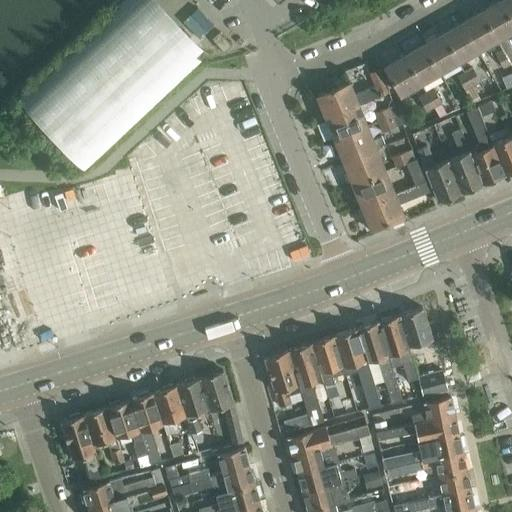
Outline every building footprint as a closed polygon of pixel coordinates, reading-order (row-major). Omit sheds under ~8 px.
[(159,0),(122,0),(18,98),(87,171),(211,55),(159,0)] [(511,0),(504,0),(502,1),(511,18),(511,0)] [(511,18),(502,1),(482,13),(498,40),(503,49),(511,64),(511,45),(506,36),(511,32),(511,18)] [(482,13),(463,24),(479,51),(498,40),(482,13)] [(463,24),(444,35),(459,62),(465,71),(473,85),(481,81),(474,67),(469,57),(479,51),(463,24)] [(220,32),(212,38),(225,52),(232,45),(220,32)] [(444,35),(425,46),(441,73),(459,62),(444,35)] [(425,46),(406,57),(422,84),(441,73),(425,46)] [(511,64),(503,49),(496,53),(504,68),(511,64)] [(406,57),(387,67),(389,73),(402,95),(422,84),(406,57)] [(320,99),(318,99),(322,108),(323,108),(328,118),(359,106),(358,105),(380,96),(390,92),(381,69),(370,73),(375,86),(354,95),(349,83),(318,95),(320,99)] [(465,71),(458,75),(466,89),(473,103),(481,100),(473,85),(465,71)] [(435,88),(427,93),(434,107),(440,117),(446,114),(441,104),(443,103),(435,88)] [(427,93),(419,97),(427,111),(434,107),(427,93)] [(493,100),(478,106),(482,116),(497,111),(493,100)] [(395,105),(376,112),(380,123),(394,117),(399,115),(395,105)] [(359,106),(328,118),(332,129),(330,130),(333,138),(335,137),(337,141),(368,128),(359,106)] [(478,106),(468,110),(476,130),(480,141),(476,149),(471,152),(472,155),(473,155),(485,184),(489,183),(492,184),(499,182),(500,178),(506,176),(493,145),(486,126),(482,116),(478,106)] [(394,117),(380,123),(384,132),(398,127),(394,117)] [(338,143),(336,144),(339,153),(341,152),(346,163),(377,150),(376,148),(385,144),(381,135),(372,138),(368,128),(337,141),(338,143)] [(465,154),(450,160),(463,193),(485,184),(473,155),(472,155),(471,152),(462,129),(453,133),(459,148),(462,147),(465,154)] [(511,137),(493,145),(506,176),(511,173),(511,137)] [(429,147),(421,151),(441,202),(463,193),(450,160),(437,166),(429,147)] [(408,151),(393,157),(397,167),(403,164),(403,165),(408,164),(418,159),(417,158),(413,148),(408,151)] [(377,150),(346,163),(349,172),(348,173),(352,183),(353,183),(354,185),(386,172),(377,150)] [(418,159),(408,164),(416,185),(426,181),(418,159)] [(355,188),(354,189),(358,198),(359,197),(363,207),(395,195),(394,194),(386,172),(354,185),(355,188)] [(395,195),(363,207),(367,217),(366,218),(369,227),(371,227),(372,230),(404,218),(399,205),(431,191),(426,181),(416,185),(394,194),(395,195)] [(423,307),(400,315),(413,355),(426,351),(436,348),(423,307)] [(400,315),(379,321),(389,355),(392,367),(405,363),(409,377),(418,375),(413,355),(400,315)] [(379,321),(358,328),(369,362),(378,359),(392,403),(402,400),(392,367),(389,355),(379,321)] [(358,328),(335,335),(346,372),(347,372),(347,373),(357,370),(369,409),(381,405),(370,367),(369,362),(358,328)] [(335,335),(312,343),(324,379),(326,386),(330,399),(339,396),(332,377),(346,372),(335,335)] [(312,343),(289,349),(300,384),(302,391),(309,413),(313,425),(325,421),(312,383),(324,379),(312,343)] [(289,349),(266,357),(281,407),(292,403),(290,395),(302,391),(300,384),(289,349)] [(444,370),(419,376),(424,396),(449,390),(444,370)] [(224,371),(200,378),(210,409),(210,411),(224,407),(231,430),(241,427),(236,408),(224,371)] [(186,383),(177,386),(187,416),(192,434),(203,430),(198,413),(210,409),(200,378),(196,380),(195,378),(186,381),(186,383)] [(164,390),(154,393),(164,423),(168,434),(180,430),(176,419),(187,416),(177,386),(173,387),(173,385),(163,388),(164,390)] [(141,397),(131,400),(151,463),(162,460),(152,429),(164,425),(164,423),(154,393),(150,394),(149,392),(140,395),(141,397)] [(423,413),(412,415),(414,423),(414,425),(456,417),(452,397),(424,403),(427,414),(423,415),(423,413)] [(111,406),(108,407),(118,437),(132,433),(135,443),(133,444),(137,457),(139,457),(141,466),(151,463),(131,400),(121,403),(120,401),(111,405),(111,406)] [(108,407),(85,414),(94,445),(107,441),(112,451),(111,451),(115,464),(126,461),(118,437),(108,407)] [(71,419),(62,422),(71,452),(74,460),(85,456),(92,478),(104,476),(94,445),(85,414),(81,416),(80,413),(70,417),(71,419)] [(309,413),(284,420),(288,431),(313,425),(309,413)] [(387,431),(377,433),(378,440),(416,432),(419,444),(432,441),(460,435),(456,417),(414,425),(414,423),(387,429),(387,431)] [(385,421),(375,424),(377,433),(387,431),(387,429),(385,421)] [(315,430),(288,438),(294,457),(335,445),(360,437),(361,438),(371,435),(368,424),(331,435),(328,426),(315,430)] [(241,427),(231,430),(234,444),(244,442),(244,440),(241,427)] [(371,435),(361,438),(364,452),(375,449),(371,435)] [(420,450),(383,458),(386,471),(388,470),(464,453),(460,435),(432,441),(419,444),(420,450)] [(181,441),(170,444),(174,457),(185,454),(181,441)] [(335,445),(294,457),(299,475),(340,463),(335,445)] [(189,473),(170,479),(173,488),(251,466),(246,448),(218,455),(204,459),(207,468),(207,470),(190,475),(189,473)] [(375,452),(364,455),(367,468),(379,465),(375,452)] [(464,453),(388,470),(390,477),(435,467),(434,465),(438,464),(440,477),(468,471),(464,453)] [(132,459),(125,461),(127,469),(134,467),(132,459)] [(340,463),(299,475),(304,493),(349,481),(349,480),(358,477),(355,469),(343,473),(340,463)] [(251,466),(173,488),(176,497),(214,485),(216,495),(256,485),(251,466)] [(84,492),(81,493),(84,503),(87,502),(88,507),(165,484),(165,483),(160,468),(152,470),(154,476),(124,486),(121,478),(110,481),(83,489),(84,492)] [(380,470),(363,474),(367,489),(384,485),(380,470)] [(428,489),(428,490),(429,497),(471,488),(468,471),(440,477),(443,488),(438,489),(438,487),(428,489)] [(349,481),(304,493),(309,511),(336,503),(336,502),(349,498),(347,489),(351,488),(349,481)] [(90,511),(131,511),(132,511),(129,503),(155,496),(168,492),(165,484),(88,507),(90,511)] [(200,509),(191,511),(226,511),(261,503),(256,485),(216,495),(219,503),(200,509)] [(416,500),(394,504),(395,511),(416,511),(416,510),(446,504),(447,511),(476,511),(475,508),(471,488),(429,497),(416,500)] [(338,511),(336,503),(309,511),(377,511),(378,511),(375,503),(375,500),(351,507),(352,509),(342,511),(338,511)] [(387,500),(375,503),(378,511),(389,509),(387,500)] [(263,511),(261,503),(226,511),(263,511)]
